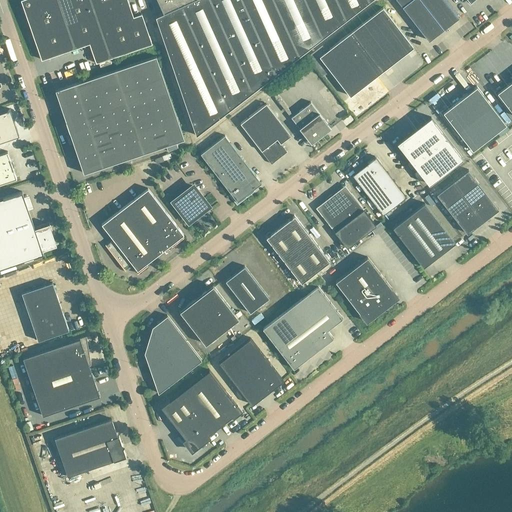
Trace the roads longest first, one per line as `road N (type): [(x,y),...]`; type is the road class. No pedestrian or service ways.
road 1 (unclassified): [(511,236),(190,485),(165,481),(108,324)]
road 2 (unclassified): [(108,324),(511,15)]
road 3 (unclassified): [(108,324),(0,7)]
